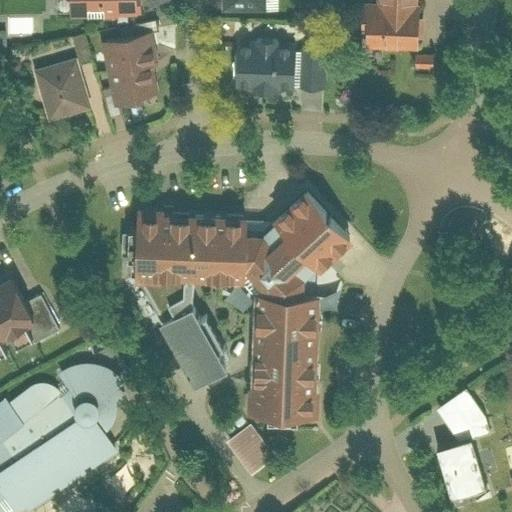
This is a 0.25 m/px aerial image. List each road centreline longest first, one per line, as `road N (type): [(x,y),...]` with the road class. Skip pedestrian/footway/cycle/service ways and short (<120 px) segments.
road 1 (residential): [(442,175),(381,311),(377,428)]
road 2 (residential): [(442,175),(374,153),(194,140)]
road 3 (residential): [(194,140),(0,216)]
road 4 (residential): [(442,175),(464,119),(488,0)]
road 5 (residential): [(377,428),(255,511)]
road 6 (residential): [(194,140),(193,0)]
